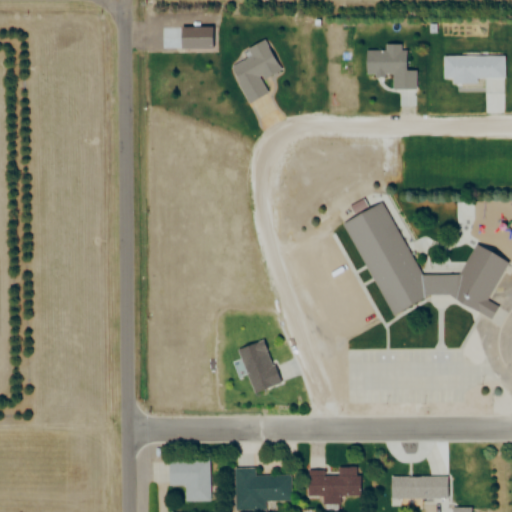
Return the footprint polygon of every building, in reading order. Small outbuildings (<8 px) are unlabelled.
[(365,52),(365,78),(392,78),(392,90),(415,90),(415,72),(403,72),(403,45),(384,45),(384,52),(365,52)] [(389,316),(428,296),(443,296),(471,311),(474,311),(491,320),(497,308),(489,304),(488,301),(508,263),(474,245),(459,274),(418,275),(382,202),(343,221),(389,316)] [(237,350),(253,394),(279,384),(263,340),(237,350)] [(209,502),(209,461),(167,461),(167,486),(185,486),(185,502),(209,502)] [(358,497),(358,468),(337,468),(337,476),(324,476),(324,470),(306,470),(306,498),(322,497),(322,506),(339,505),(339,497),(358,497)] [(233,469),(233,511),(236,511),(263,511),(263,502),(290,502),(290,477),(254,477),(254,469),(233,469)] [(448,500),(448,477),(389,477),(389,500),(448,500)]
